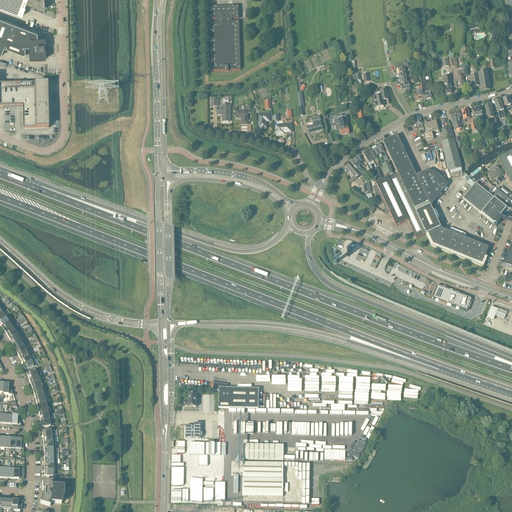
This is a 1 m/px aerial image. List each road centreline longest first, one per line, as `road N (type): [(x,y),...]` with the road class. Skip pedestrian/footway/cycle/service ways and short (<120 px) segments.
road 1 (motorway): [(511,368),(39,190)]
road 2 (motorway): [(0,196),(439,365)]
road 3 (motorway): [(163,324),(304,329),(439,365)]
road 4 (motorway): [(290,225),(261,249),(235,251),(39,190)]
road 5 (motorway): [(511,361),(327,284),(309,260),(308,233)]
road 6 (tertiary): [(511,89),(409,117),(326,176)]
road 7 (unclassified): [(0,136),(38,151),(61,140),(61,0)]
road 8 (motorway): [(0,239),(78,307),(163,324)]
road 9 (tertiary): [(163,511),(163,324)]
road 10 (unknown): [(214,419),(225,496),(286,501),(295,491),(295,468)]
road 11 (secondary): [(161,169),(160,0)]
road 12 (unknown): [(214,419),(341,412),(355,420),(355,436)]
road 13 (secondary): [(163,324),(162,179)]
road 14 (secondary): [(296,204),(236,173),(161,169)]
road 15 (tertiary): [(356,230),(484,288)]
road 16 (secondary): [(162,179),(254,188),(288,215)]
road 17 (residential): [(316,186),(282,146),(213,130)]
